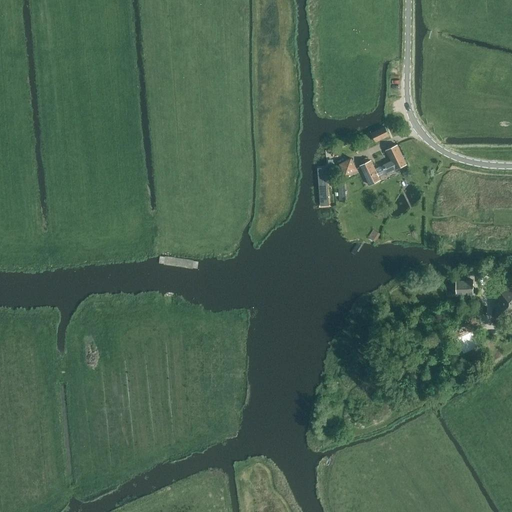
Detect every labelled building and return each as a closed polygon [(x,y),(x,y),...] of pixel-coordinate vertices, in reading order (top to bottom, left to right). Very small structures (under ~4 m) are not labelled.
[(390,135),(385,127),(372,133),(376,142),(390,135)] [(372,160),(360,165),(370,185),(382,180),(380,176),(387,173),(388,173),(396,169),(396,170),(407,164),(398,144),(386,150),(391,161),(383,164),(383,165),(376,168),(372,160)] [(346,176),(359,169),(352,157),(340,163),(346,176)] [(327,166),(316,167),(319,208),(330,207),(327,166)] [(383,236),(376,231),(370,239),(377,244),(383,236)] [(474,282),(457,282),(458,296),(475,296),(474,282)] [(496,318),(511,318),(511,284),(495,285),(496,318)]
